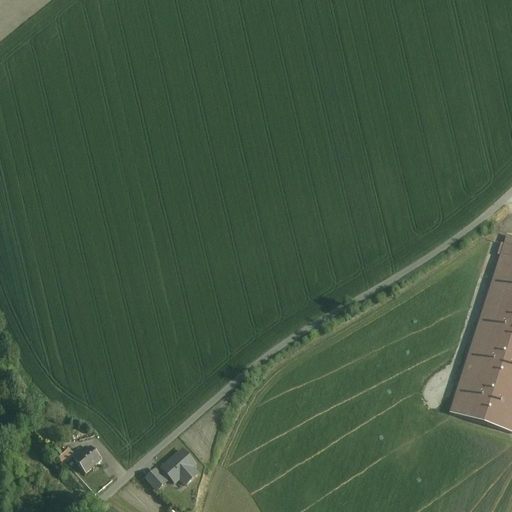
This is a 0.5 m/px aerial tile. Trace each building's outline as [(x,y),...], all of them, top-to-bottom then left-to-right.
[(511,238),(506,236),(450,415),(511,435),(511,238)] [(63,455),(57,449),(53,453),(58,459),(63,455)] [(101,461),(90,449),(74,462),(85,475),(101,461)] [(75,456),(69,450),(63,455),(58,459),(64,466),(75,456)] [(182,453),(162,471),(174,485),(179,481),(185,487),(197,476),(191,470),(194,467),(182,453)] [(165,483),(155,472),(146,481),(155,492),(165,483)]
